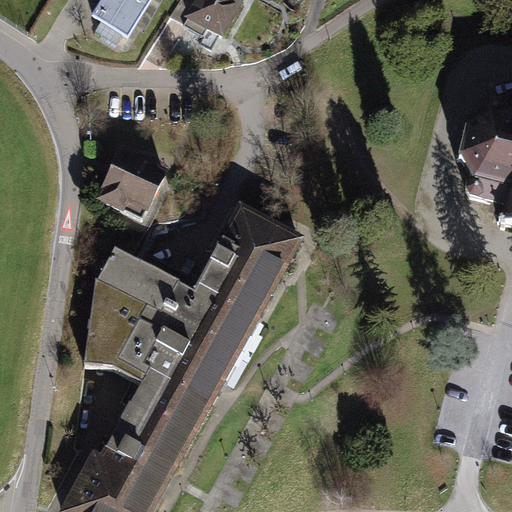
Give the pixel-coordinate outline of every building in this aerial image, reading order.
[(104,0),(92,21),(126,43),(153,0),(104,0)] [(249,6),(236,0),(204,0),(189,31),(226,50),(249,6)] [(511,127),(481,118),(465,175),(504,187),(494,223),(511,228),(511,127)] [(167,177),(123,156),(100,202),(144,224),(167,177)] [(69,511),(150,511),(301,245),(243,212),(194,298),(115,253),(97,286),(111,294),(105,305),(109,308),(89,342),(147,375),(69,511)]
